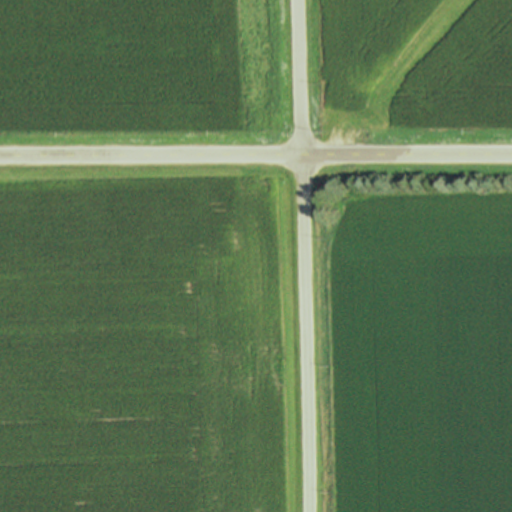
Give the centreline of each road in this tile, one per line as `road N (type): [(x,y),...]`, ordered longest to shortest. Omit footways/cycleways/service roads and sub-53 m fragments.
road 1 (residential): [(309,511),(296,0)]
road 2 (tertiary): [(0,155),(511,153)]
